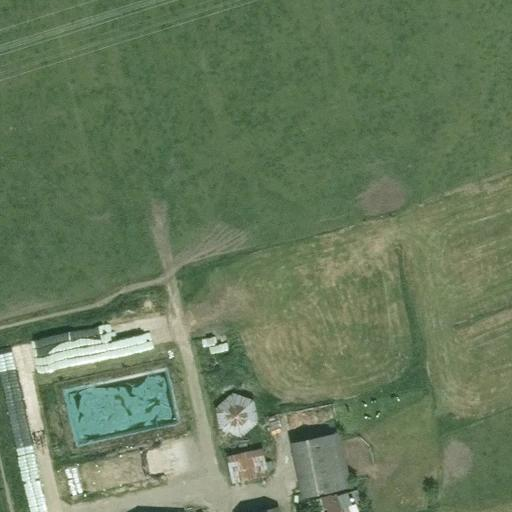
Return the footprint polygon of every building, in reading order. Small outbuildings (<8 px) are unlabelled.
[(33,370),(81,362),(78,347),(30,355),(33,370)] [(221,367),(222,360),(196,355),(195,363),(221,367)] [(254,400),(232,393),(216,409),(221,431),(240,437),(258,422),(254,400)] [(351,487),(340,431),(291,442),(303,500),(351,487)] [(144,445),(63,465),(69,487),(149,467),(144,445)] [(250,469),(261,467),(258,445),(221,451),(226,480),(251,476),(250,469)]
